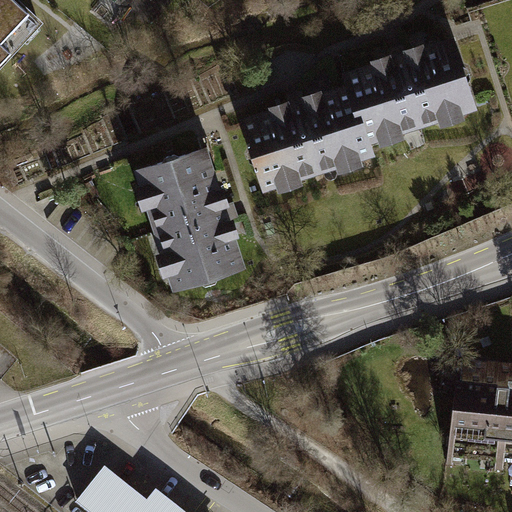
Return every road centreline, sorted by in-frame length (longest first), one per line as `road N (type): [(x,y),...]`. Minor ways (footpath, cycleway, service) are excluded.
road 1 (secondary): [(511,260),(183,367)]
road 2 (residential): [(0,215),(156,333),(183,367)]
road 3 (tertiary): [(108,392),(161,453),(251,511)]
